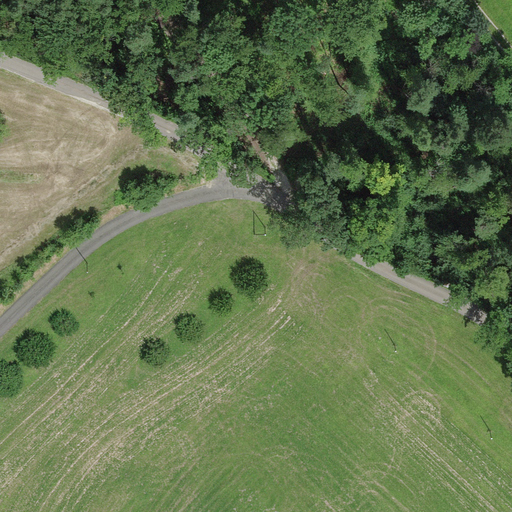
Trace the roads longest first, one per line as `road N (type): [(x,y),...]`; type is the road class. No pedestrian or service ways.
road 1 (track): [(511,340),(468,308),(367,259),(285,200),(236,185)]
road 2 (track): [(236,185),(167,200),(101,229),(0,325)]
road 3 (track): [(236,185),(201,146),(0,55)]
